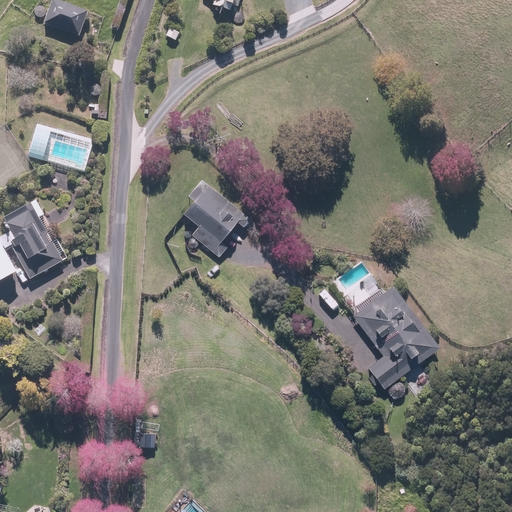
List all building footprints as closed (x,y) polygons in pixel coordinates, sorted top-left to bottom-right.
[(48,0),(41,23),(76,35),(84,11),(52,0),(48,0)] [(209,5),(227,10),(229,4),(236,6),(237,0),(208,0),(211,1),(209,5)] [(162,35),(173,41),(176,34),(165,28),(162,35)] [(53,132),(36,128),(30,155),(47,159),(53,132)] [(190,236),(216,256),(223,248),(217,242),(234,221),(240,227),(246,220),(198,180),(185,197),(190,201),(181,215),(197,228),(190,236)] [(0,277),(12,271),(0,250),(0,248),(10,243),(12,247),(10,248),(27,279),(60,260),(58,257),(63,254),(32,200),(0,218),(0,219),(7,231),(0,235),(0,277)] [(377,383),(382,389),(435,348),(387,288),(380,293),(376,289),(353,308),(356,312),(350,317),(381,357),(366,369),(371,375),(368,378),(373,385),(377,383)]
